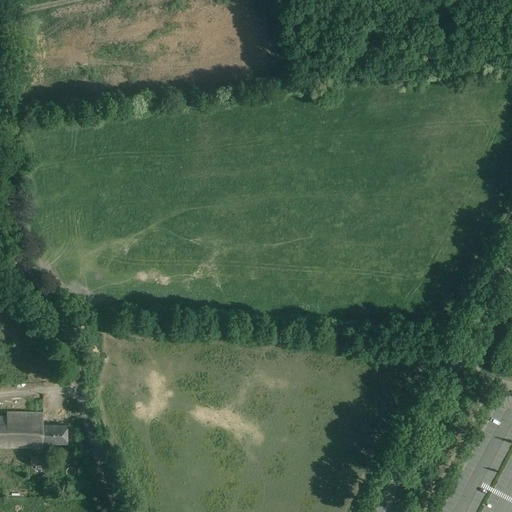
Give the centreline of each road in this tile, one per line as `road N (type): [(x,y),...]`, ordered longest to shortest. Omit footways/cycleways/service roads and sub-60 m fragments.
road 1 (unclassified): [(118,511),(61,327),(14,242),(7,190),(13,0)]
road 2 (secondary): [(377,509),(511,257)]
